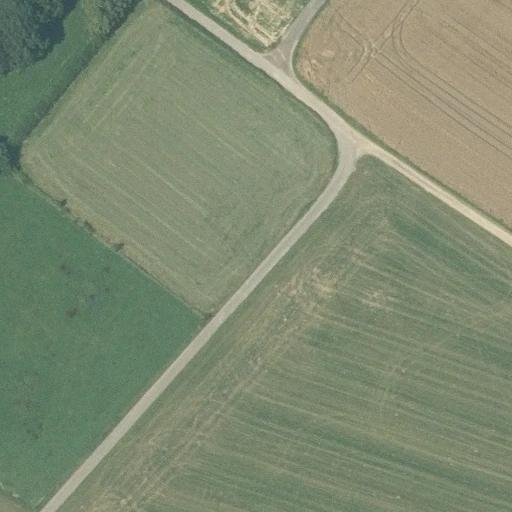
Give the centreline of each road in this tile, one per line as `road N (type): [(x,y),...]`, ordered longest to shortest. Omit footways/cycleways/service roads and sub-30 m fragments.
road 1 (unclassified): [(175,0),(324,113),(348,153),(318,206),(46,511)]
road 2 (track): [(346,140),(375,150),(511,240)]
